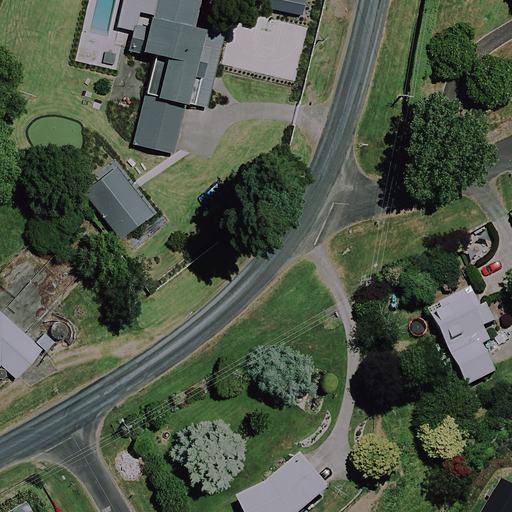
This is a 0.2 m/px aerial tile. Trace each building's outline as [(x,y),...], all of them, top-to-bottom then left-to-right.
[(142,28),(132,25),(125,50),(153,58),(130,146),(171,156),(184,105),(204,110),(222,40),(145,19),(142,28)] [(479,310),(469,289),(426,310),(464,390),(495,375),(481,346),(488,343),(482,330),(494,324),(486,306),(479,310)] [(0,382),(8,375),(12,379),(39,354),(0,312),(0,382)] [(68,334),(55,321),(33,341),(45,355),(68,334)] [(234,501),(239,511),(308,511),(325,498),(303,459),(267,479),(268,482),(234,501)] [(511,511),(511,491),(500,484),(482,511),(511,511)] [(25,511),(20,502),(3,511),(25,511)]
